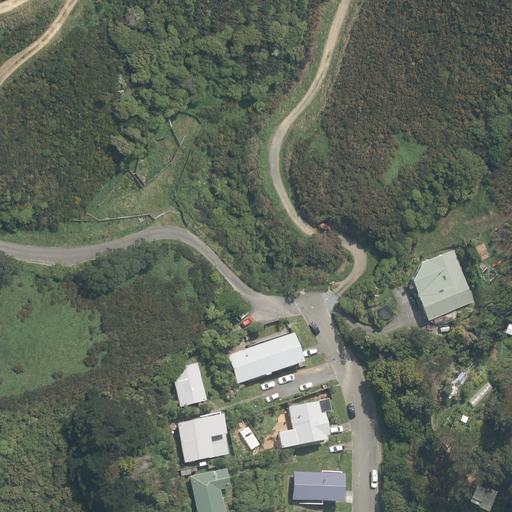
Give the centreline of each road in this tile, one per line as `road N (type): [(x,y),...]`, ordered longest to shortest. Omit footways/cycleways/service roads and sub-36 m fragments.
road 1 (track): [(345,0),(323,69),(282,128),(275,153),(277,182),(293,215),(358,253),(344,286)]
road 2 (residential): [(365,511),(360,408),(312,305)]
